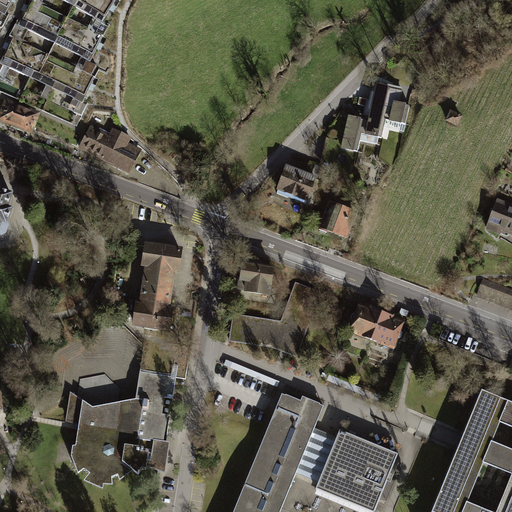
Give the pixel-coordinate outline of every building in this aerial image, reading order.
[(14,0),(0,0),(0,15),(6,18),(14,0)] [(114,0),(72,0),(68,6),(102,26),(117,1),(114,0)] [(20,29),(55,47),(68,20),(33,3),(20,29)] [(55,47),(91,64),(104,38),(68,20),(55,47)] [(31,80),(44,53),(15,39),(2,66),(31,80)] [(66,64),(44,53),(31,80),(53,91),(66,64)] [(97,79),(66,64),(53,91),(84,105),(97,79)] [(379,89),(376,89),(372,107),(366,106),(364,116),(371,117),(370,122),(385,125),(386,119),(406,123),(409,107),(400,105),(402,91),(380,86),(379,89)] [(41,115),(7,101),(0,118),(0,122),(33,135),(41,115)] [(462,117),(451,112),(446,122),(458,127),(462,117)] [(363,121),(349,118),(343,150),(359,153),(363,134),(383,138),(385,125),(370,122),(371,117),(364,116),(363,121)] [(132,139),(110,128),(107,133),(91,125),(79,151),(132,177),(144,152),(129,144),(132,139)] [(309,206),(319,180),(288,168),(278,195),(309,206)] [(0,236),(1,236),(6,235),(9,227),(7,222),(11,210),(7,208),(12,195),(1,191),(1,190),(0,189),(0,236)] [(511,208),(497,203),(487,229),(500,234),(501,230),(511,234),(511,208)] [(317,232),(348,244),(359,216),(327,204),(317,232)] [(144,264),(148,265),(174,269),(178,270),(181,251),(146,246),(144,264)] [(168,310),(174,269),(148,265),(142,306),(168,310)] [(244,298),(273,301),(277,269),(248,266),(247,272),(241,271),(239,292),(245,293),(244,298)] [(511,290),(484,280),(478,296),(511,308),(511,290)] [(296,284),(281,323),(236,316),(232,344),(272,349),(297,359),(322,294),(296,284)] [(172,311),(168,310),(142,306),(137,306),(135,324),(145,326),(144,328),(159,331),(159,328),(169,329),(172,311)] [(353,325),(349,336),(372,345),(384,313),(372,308),(370,312),(359,308),(356,317),(354,316),(351,324),(353,325)] [(384,313),(372,345),(395,354),(400,341),(402,342),(404,335),(403,334),(406,325),(396,321),(397,318),(384,313)] [(118,404),(94,408),(78,397),(73,394),(69,421),(79,424),(79,428),(76,446),(73,446),(71,456),(78,474),(84,470),(90,475),(84,481),(103,490),(104,485),(113,485),(112,478),(118,476),(120,481),(134,471),(139,475),(143,469),(146,470),(147,468),(150,468),(166,474),(170,443),(167,442),(174,396),(168,396),(172,376),(140,372),(136,401),(132,401),(118,404)] [(511,511),(511,403),(482,391),(461,443),(432,511),(511,511)] [(286,396),(282,395),(247,479),(234,511),(281,511),(283,509),(296,474),(319,483),(316,489),(371,511),(374,511),(398,454),(340,431),(337,438),(315,429),(324,406),(320,405),(320,404),(303,397),(301,401),(286,395),(286,396)]
